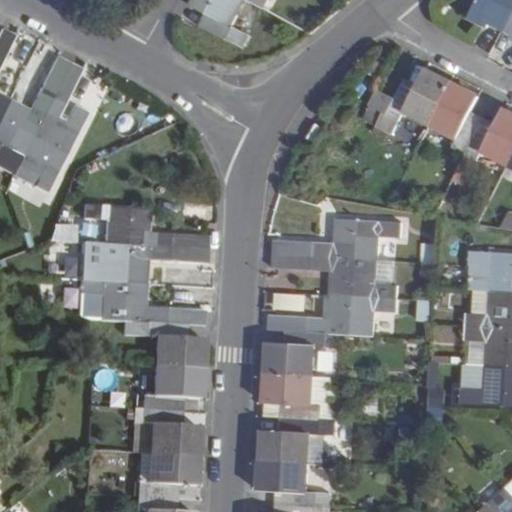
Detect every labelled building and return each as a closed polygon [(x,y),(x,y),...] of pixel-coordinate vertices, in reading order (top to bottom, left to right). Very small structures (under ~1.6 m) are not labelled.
[(235,28),(248,1),(244,0),(197,0),(193,7),(218,20),(211,32),(244,49),(250,36),(235,28)] [(485,21),(500,29),(511,4),(511,0),(477,0),(468,19),(482,26),(485,21)] [(511,4),(500,29),(511,35),(511,4)] [(0,119),(9,102),(0,97),(0,66),(14,39),(2,32),(0,35),(0,119)] [(0,149),(2,147),(23,157),(70,67),(58,61),(27,117),(20,113),(21,109),(9,102),(0,119),(0,149)] [(83,73),(70,67),(23,157),(45,168),(35,188),(47,194),(89,115),(77,107),(69,124),(60,119),(83,73)] [(393,134),(405,113),(431,127),(452,85),(426,72),(419,86),(415,94),(402,88),(397,99),(388,115),(383,112),(376,125),(393,134)] [(419,86),(406,80),(402,88),(415,94),(419,86)] [(479,128),(468,122),(472,114),(480,99),(452,85),(431,127),(457,141),(453,149),(465,156),(466,155),(479,128)] [(388,115),(397,99),(381,90),(379,89),(370,106),(383,112),(388,115)] [(482,154),(508,167),(511,159),(511,115),(504,112),(496,127),(492,135),(479,128),(466,155),(465,156),(477,162),(482,154)] [(479,128),(483,120),(472,114),(468,122),(479,128)] [(496,127),(483,120),(479,128),(492,135),(496,127)] [(23,157),(2,147),(0,149),(0,169),(13,177),(23,157)] [(45,168),(23,157),(13,177),(35,188),(45,168)] [(511,159),(508,167),(503,177),(511,181),(511,159)] [(83,220),(105,222),(104,245),(207,251),(208,238),(144,234),(144,224),(150,224),(150,211),(84,208),(83,220)] [(511,212),(508,210),(499,224),(511,232),(511,212)] [(342,246),(273,243),(273,255),(377,262),(378,240),(401,241),(401,227),(337,223),(336,237),(342,238),(342,246)] [(50,241),(75,243),(77,226),(57,225),(50,241)] [(103,268),(104,245),(82,244),(80,266),(103,268)] [(103,268),(80,266),(79,281),(146,285),(147,271),(141,271),(142,261),(148,261),(207,264),(207,251),(104,245),(103,268)] [(333,283),(333,295),(397,299),(398,286),(376,284),(377,262),(273,255),(272,268),(334,271),(341,272),(341,283),(333,283)] [(470,268),(491,269),(490,291),(511,292),(511,258),(471,257),(470,268)] [(79,294),(101,295),(100,321),(123,323),(146,325),(177,326),(185,326),(202,327),(203,313),(145,310),(139,309),(139,298),(146,298),(146,285),(79,281),(79,294)] [(474,289),(472,314),(488,315),(490,291),(474,289)] [(467,314),(466,327),(511,329),(511,292),(490,291),(488,315),(472,314),(467,314)] [(100,321),(101,295),(79,294),(77,318),(100,321)] [(301,313),(302,296),(270,294),(269,311),(301,313)] [(375,312),(396,313),(397,299),(333,295),(332,309),(339,309),(338,321),(331,320),(270,317),(270,331),(285,331),(294,332),(327,334),(374,336),(375,312)] [(145,337),(146,325),(123,323),(122,336),(145,337)] [(145,339),(155,339),(154,368),(200,371),(202,342),(184,341),(175,340),(177,326),(146,325),(145,337),(145,339)] [(175,340),(184,341),(185,326),(177,326),(175,340)] [(487,341),(485,366),(511,367),(511,329),(466,327),(465,340),(471,340),(487,341)] [(284,347),(293,348),(294,332),(285,331),(284,347)] [(314,349),(325,349),(327,334),(294,332),(293,348),(284,347),(268,346),(266,373),(312,377),(314,349)] [(485,366),(487,341),(471,340),(469,364),(485,366)] [(425,363),(425,389),(436,389),(435,363),(425,363)] [(511,367),(485,366),(484,391),(462,390),(461,402),(511,404),(511,367)] [(142,396),(141,411),(171,412),(172,398),(181,398),(197,399),(200,371),(154,368),(152,396),(142,396)] [(322,407),(310,405),(312,377),(266,373),(264,403),(281,404),(289,405),(289,419),(321,420),(322,407)] [(427,392),(423,414),(438,417),(442,394),(427,392)] [(171,412),(180,413),(181,398),(172,398),(171,412)] [(289,419),(289,405),(281,404),(280,418),(289,419)] [(140,425),(150,426),(148,455),(194,458),(196,428),(179,428),(170,427),(171,412),(141,411),(133,410),(132,425),(140,425)] [(170,427),(179,428),(180,413),(171,412),(170,427)] [(288,433),(289,419),(280,418),(279,432),(288,433)] [(262,432),(260,461),(306,464),(320,464),(321,435),(331,435),(332,420),(321,420),(289,419),(288,433),(279,432),(262,432)] [(132,425),(131,454),(138,454),(148,455),(150,426),(140,425),(132,425)] [(146,486),(148,455),(138,454),(136,485),(146,486)] [(146,486),(136,485),(135,497),(166,500),(167,487),(175,487),(192,488),(194,458),(148,455),(146,486)] [(285,492),(284,506),(329,508),(330,494),(304,492),(306,464),(260,461),(258,491),(276,491),(285,492)] [(192,488),(175,487),(167,487),(166,500),(174,500),(191,501),(192,488)] [(284,506),(285,492),(276,491),(275,506),(284,506)] [(135,511),(145,511),(165,511),(166,500),(135,497),(135,511)] [(166,500),(165,511),(173,511),(174,500),(166,500)] [(497,511),(490,503),(479,511),(497,511)]
